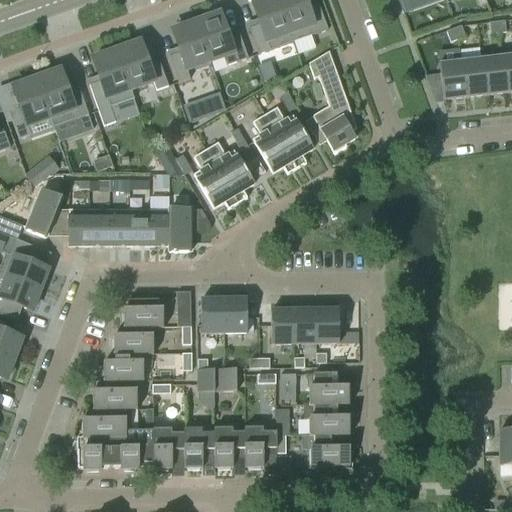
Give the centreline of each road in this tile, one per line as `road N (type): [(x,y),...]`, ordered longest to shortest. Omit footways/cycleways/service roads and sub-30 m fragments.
road 1 (residential): [(226,496),(377,495),(374,283),(271,285),(232,275)]
road 2 (residential): [(17,501),(26,456),(95,279),(232,275)]
road 3 (residential): [(232,275),(231,241),(399,146)]
road 4 (residential): [(49,500),(226,496)]
road 5 (residential): [(511,401),(464,402),(467,511)]
road 6 (residential): [(399,146),(346,0)]
